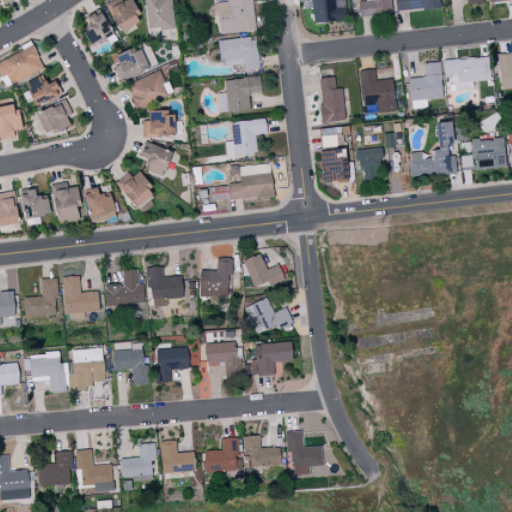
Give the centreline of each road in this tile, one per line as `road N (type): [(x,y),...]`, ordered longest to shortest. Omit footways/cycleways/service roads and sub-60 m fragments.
road 1 (residential): [(372,474),(342,430),(318,345),(281,0)]
road 2 (residential): [(0,426),(333,399)]
road 3 (tertiary): [(0,254),(304,218)]
road 4 (residential): [(289,55),(511,30)]
road 5 (tertiary): [(304,218),(511,194)]
road 6 (residential): [(96,139),(99,119),(44,14)]
